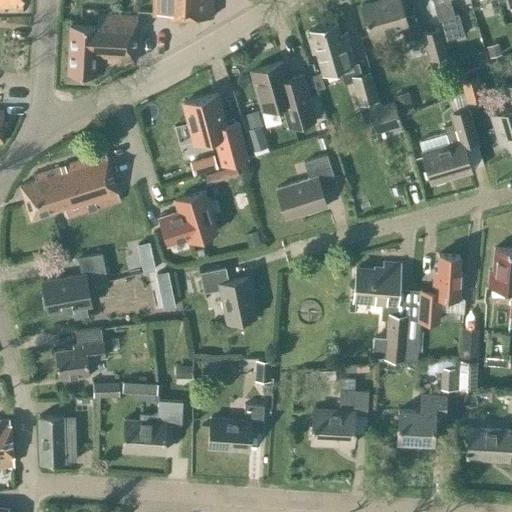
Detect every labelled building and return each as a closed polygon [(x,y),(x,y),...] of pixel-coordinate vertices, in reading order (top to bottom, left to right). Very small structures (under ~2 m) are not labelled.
[(152,0),(152,14),(212,17),(212,0),(152,0)] [(405,41),(420,37),(413,14),(404,16),(399,0),(376,0),(360,5),(369,36),(400,27),(405,41)] [(431,0),(437,20),(439,19),(445,39),(464,33),(458,14),(453,15),(448,0),(431,0)] [(97,26),(82,25),(68,25),(66,74),(95,75),(96,55),(107,55),(107,63),(132,63),(135,17),(97,15),(97,26)] [(311,35),(307,36),(312,53),(315,52),(321,72),(340,67),(344,82),(350,81),(349,76),(358,74),(355,63),(346,32),(339,34),(336,22),(309,30),(311,35)] [(427,61),(446,55),(438,28),(419,34),(427,61)] [(495,44),(486,47),(489,57),(498,54),(495,44)] [(477,54),(474,59),(476,65),(486,62),(483,52),(477,54)] [(301,74),(286,78),(281,62),(250,71),(261,110),(281,104),(288,126),(314,119),(301,74)] [(358,74),(349,76),(350,81),(357,106),(376,100),(368,71),(358,74)] [(473,76),(460,80),(466,102),(479,98),(473,76)] [(511,83),(506,85),(511,106),(511,107),(491,114),(502,152),(511,149),(511,83)] [(393,100),(398,115),(413,110),(408,91),(392,96),(393,100)] [(223,124),(215,94),(183,102),(194,142),(224,134),(229,151),(242,147),(235,121),(223,124)] [(400,124),(398,115),(393,100),(368,107),(375,131),(400,124)] [(475,139),(466,107),(452,112),(455,123),(443,126),(445,133),(418,141),(421,151),(430,182),(470,170),(462,143),(475,139)] [(259,124),(245,129),(252,150),(267,145),(259,124)] [(324,135),(316,138),(320,149),(328,146),(324,135)] [(267,145),(252,150),(254,156),(268,151),(267,145)] [(66,218),(120,201),(104,152),(33,175),(34,180),(18,185),(30,220),(64,210),(66,218)] [(213,154),(189,161),(193,174),(216,167),(213,154)] [(310,211),(325,206),(319,187),(335,182),(326,154),(303,161),(308,178),(276,188),(285,217),(309,209),(310,211)] [(238,174),(235,165),(204,174),(207,183),(238,174)] [(215,231),(203,191),(174,200),(178,211),(158,217),(167,244),(186,238),(187,240),(215,231)] [(256,230),(244,234),(247,247),(260,243),(256,230)] [(148,241),(136,244),(138,252),(150,249),(148,241)] [(511,248),(494,247),(491,270),(489,270),(487,287),(491,287),(490,296),(503,297),(504,288),(511,289),(509,315),(511,315),(511,248)] [(85,305),(90,304),(86,284),(106,281),(101,253),(77,257),(80,274),(41,281),(47,312),(71,308),(73,318),(87,315),(85,305)] [(418,316),(417,319),(437,321),(439,296),(459,298),(461,271),(458,271),(459,255),(438,254),(436,269),(433,269),(432,290),(420,290),(418,316)] [(355,267),(353,299),(383,301),(381,315),(388,315),(386,338),(384,357),(402,359),(414,360),(417,319),(418,316),(406,315),(407,297),(396,296),(397,289),(399,263),(383,262),(383,270),(355,267)] [(226,322),(255,317),(246,276),(227,280),(224,266),(199,272),(203,292),(219,289),(226,322)] [(167,270),(154,273),(157,285),(169,282),(167,270)] [(85,358),(103,356),(101,341),(100,341),(99,328),(74,331),(76,344),(71,345),(72,348),(54,351),(57,378),(61,377),(62,380),(75,379),(75,375),(87,374),(85,358)] [(461,351),(461,363),(475,364),(475,352),(461,351)] [(507,358),(483,356),(483,365),(507,366),(507,358)] [(255,360),(254,380),(269,381),(270,360),(255,360)] [(461,363),(460,363),(459,388),(473,388),(474,364),(461,363)] [(179,365),(178,378),(189,378),(190,365),(179,365)] [(453,390),(454,368),(439,367),(438,389),(453,390)] [(339,388),(353,388),(354,379),(339,378),(339,388)] [(156,394),(156,383),(121,381),(121,392),(156,394)] [(91,397),(117,397),(117,382),(91,383),(91,397)] [(366,415),(367,390),(339,389),(338,409),(312,408),(310,442),(352,444),(353,414),(366,415)] [(443,415),(444,395),(420,394),(419,410),(397,409),(396,440),(432,442),(433,415),(443,415)] [(163,452),(164,423),(180,424),(181,401),(158,399),(157,415),(139,414),(139,420),(124,419),(122,449),(163,452)] [(261,431),(263,405),(244,403),(242,420),(209,418),(207,446),(248,449),(249,430),(261,431)] [(62,416),(62,415),(38,416),(40,463),(63,463),(63,460),(75,460),(74,445),(63,446),(62,431),(74,430),(73,416),(62,416)] [(0,419),(0,465),(13,464),(8,418),(0,419)] [(465,457),(507,460),(509,430),(467,427),(465,457)]
